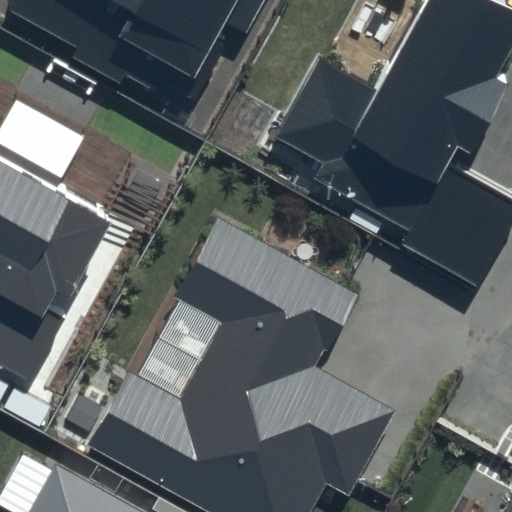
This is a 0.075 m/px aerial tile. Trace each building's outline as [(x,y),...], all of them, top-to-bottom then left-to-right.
[(26,0),(18,18),(203,128),(265,0),(26,0)] [(511,201),(511,168),(459,139),(511,43),(511,0),(405,0),(367,70),(315,41),(261,137),(480,259),(511,201)] [(0,388),(37,411),(132,262),(94,210),(0,139),(0,388)] [(217,198),(99,430),(226,511),(316,511),(332,478),(359,496),(395,398),(313,365),(349,286),(217,198)] [(145,511),(17,449),(0,476),(0,511),(145,511)] [(511,511),(511,494),(502,511),(511,511)]
